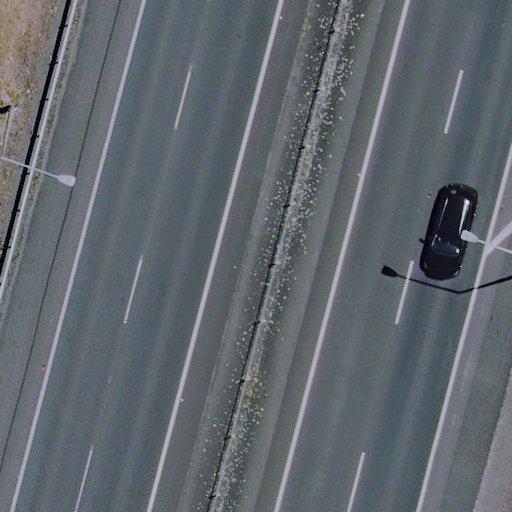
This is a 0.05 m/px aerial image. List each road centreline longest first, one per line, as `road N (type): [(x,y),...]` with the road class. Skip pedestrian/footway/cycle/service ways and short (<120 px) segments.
road 1 (motorway): [(474,0),(339,511)]
road 2 (motorway): [(77,511),(209,0)]
